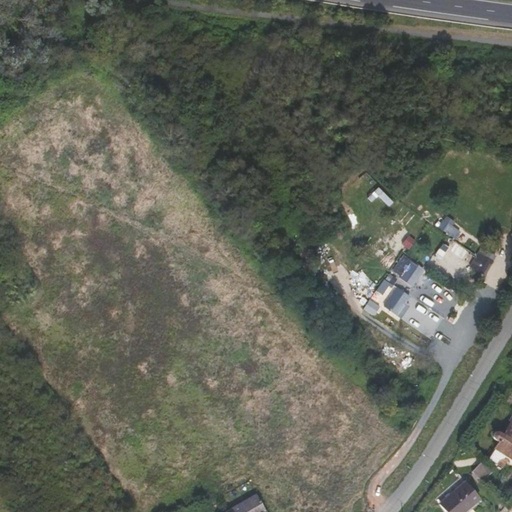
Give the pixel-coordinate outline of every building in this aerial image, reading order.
[(402,206),(393,217),(404,226),(413,215),(402,206)] [(461,231),(453,226),(455,222),(447,216),(439,227),(456,239),(461,231)] [(468,251),(465,256),(477,265),(481,260),(468,251)] [(393,271),(411,281),(419,267),(402,257),(393,271)] [(483,260),(479,266),(486,270),(490,264),(483,260)] [(385,284),(374,300),(396,316),(411,296),(398,287),(395,291),(385,284)] [(511,422),(505,434),(504,434),(499,432),(498,431),(497,431),(495,432),(494,433),(494,434),(493,436),(493,437),(494,439),(495,440),(496,440),(498,441),(499,443),(495,449),(488,459),(491,461),(491,460),(496,464),(499,460),(504,458),(505,456),(511,459),(511,422)] [(493,470),(483,461),(472,472),(478,478),(482,482),(493,470)] [(479,498),(466,481),(439,504),(445,511),(464,511),(467,510),(466,509),(479,498)] [(266,511),(266,510),(256,494),(228,510),(225,511),(266,511)]
